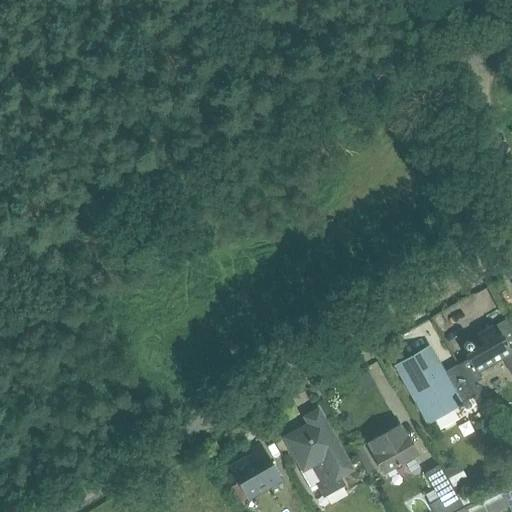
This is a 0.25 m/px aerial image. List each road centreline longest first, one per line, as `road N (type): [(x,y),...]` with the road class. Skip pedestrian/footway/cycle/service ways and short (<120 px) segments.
road 1 (residential): [(511,237),(496,254),(60,511)]
road 2 (unclassified): [(455,65),(511,171)]
